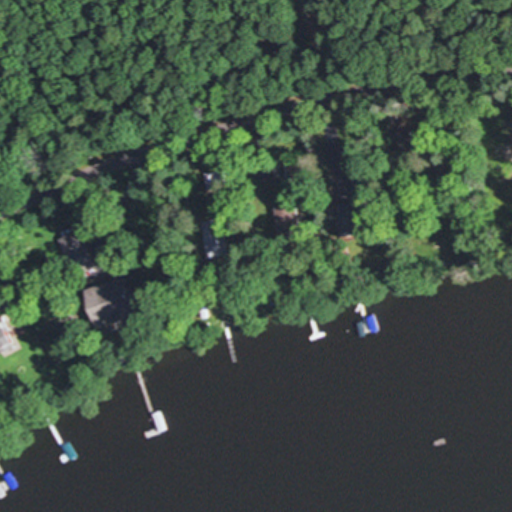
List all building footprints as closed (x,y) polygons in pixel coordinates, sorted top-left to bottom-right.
[(511,203),(511,179),(496,179),(496,203),(511,203)] [(275,201),(279,235),(304,232),(299,197),(275,201)] [(332,228),(360,234),(365,212),(338,205),(332,228)] [(58,241),(81,286),(101,275),(78,230),(58,241)] [(126,279),(86,289),(96,333),(137,323),(126,279)] [(0,346),(13,336),(2,323),(0,324),(0,346)]
